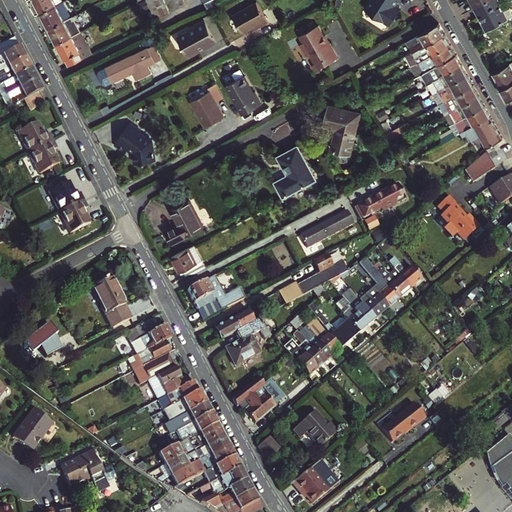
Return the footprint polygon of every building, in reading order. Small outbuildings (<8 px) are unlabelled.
[(63,2),(62,0),(34,0),(41,13),(56,5),(63,2)] [(153,11),(167,4),(165,0),(155,0),(149,3),(153,11)] [(260,24),(269,20),(256,0),(255,0),(232,13),(243,31),(259,22),(260,24)] [(368,0),(364,6),(389,23),(399,8),(398,5),(394,2),(393,2),(392,2),(391,2),(390,3),(388,1),(388,0),(368,0)] [(507,17),(498,0),(485,0),(475,6),(486,27),(507,17)] [(71,17),(63,2),(56,5),(64,20),(71,17)] [(156,18),(170,11),(167,4),(153,11),(156,18)] [(64,20),(56,5),(41,13),(49,28),(64,20)] [(74,15),(71,17),(64,20),(49,28),(57,43),(72,35),(81,31),(81,30),(74,15)] [(206,17),(190,26),(192,29),(178,37),(189,56),(198,51),(199,51),(199,50),(199,49),(199,48),(199,47),(208,42),(210,44),(218,40),(206,17)] [(413,51),(445,32),(439,21),(407,39),(413,51)] [(328,40),(318,24),(316,25),(315,23),(308,28),(309,29),(300,34),(304,41),(301,43),(308,54),(311,53),(316,62),(314,63),(318,70),(324,66),(323,65),(338,56),(329,39),(328,40)] [(81,31),(72,35),(57,43),(69,66),(87,57),(93,54),(81,31)] [(413,51),(418,62),(451,43),(445,32),(413,51)] [(0,69),(26,57),(20,45),(16,47),(12,39),(0,45),(0,69)] [(451,43),(418,62),(423,71),(456,52),(451,43)] [(161,59),(154,45),(148,48),(155,62),(161,59)] [(106,68),(113,82),(134,72),(137,79),(150,71),(148,66),(155,62),(148,48),(106,68)] [(403,56),(409,66),(418,62),(413,51),(403,56)] [(433,79),(462,63),(456,52),(423,71),(415,76),(412,77),(416,84),(432,75),(433,79)] [(0,69),(0,78),(2,82),(7,80),(31,67),(26,57),(0,69)] [(511,59),(491,72),(492,74),(500,88),(511,81),(511,59)] [(423,71),(418,62),(409,66),(415,76),(423,71)] [(439,89),(468,73),(462,63),(433,79),(439,89)] [(8,93),(37,78),(31,67),(7,80),(10,85),(3,88),(6,94),(8,93)] [(468,73),(439,89),(444,99),(474,83),(468,73)] [(247,74),(229,84),(245,113),(265,102),(258,90),(255,92),(251,85),(253,84),(247,74)] [(38,91),(43,89),(37,78),(8,93),(11,100),(5,103),(7,107),(23,99),(38,91)] [(439,89),(433,79),(428,82),(434,92),(439,89)] [(511,81),(500,88),(506,99),(511,95),(511,81)] [(474,83),(444,99),(450,109),(479,93),(474,83)] [(444,99),(439,89),(434,92),(439,102),(444,99)] [(212,90),(193,101),(208,127),(227,116),(212,90)] [(29,110),(44,102),(38,91),(23,99),(29,110)] [(479,93),(450,109),(455,119),(485,103),(479,93)] [(485,103),(455,119),(461,130),(491,114),(485,103)] [(331,105),(326,125),(339,128),(334,148),(352,152),(361,112),(331,105)] [(386,117),(381,108),(376,111),(381,120),(386,117)] [(471,130),(473,133),(478,130),(486,145),(498,139),(504,136),(491,114),(461,130),(460,131),(463,135),(471,130)] [(388,116),(386,117),(381,120),(387,131),(394,127),(388,116)] [(37,121),(17,132),(28,153),(52,140),(48,132),(44,134),(37,121)] [(394,127),(387,131),(390,136),(404,128),(401,123),(394,127)] [(135,152),(137,163),(145,161),(147,163),(148,161),(156,160),(153,140),(140,133),(141,131),(129,124),(117,144),(126,149),(127,150),(128,150),(129,149),(130,149),(135,152)] [(449,133),(448,131),(442,135),(445,139),(457,133),(455,130),(449,133)] [(405,147),(399,137),(393,141),(399,151),(405,147)] [(488,152),(501,145),(498,139),(486,145),(484,146),(486,150),(488,152)] [(52,149),(56,147),(52,140),(28,153),(39,173),(59,162),(52,149)] [(491,160),(504,152),(501,145),(488,152),(491,160)] [(300,147),(280,158),(290,177),(278,183),(286,198),(319,180),(300,147)] [(507,159),(504,152),(491,160),(494,164),(495,167),(507,159)] [(419,153),(404,161),(411,173),(425,165),(419,153)] [(464,171),(473,182),(494,164),(484,153),(464,171)] [(511,176),(493,186),(504,206),(511,201),(511,176)] [(69,180),(48,190),(59,211),(84,199),(80,191),(76,193),(69,180)] [(396,183),(356,204),(363,217),(379,208),(380,210),(404,198),(396,183)] [(208,223),(194,195),(175,205),(183,221),(170,228),(176,240),(208,223)] [(443,211),(440,214),(447,222),(443,226),(452,236),(456,232),(463,240),(479,225),(469,213),(466,216),(454,203),(455,201),(450,195),(438,205),(443,211)] [(87,206),(84,199),(59,211),(70,232),(90,221),(83,209),(87,206)] [(346,209),(299,233),(306,246),(353,222),(346,209)] [(365,219),(369,229),(380,225),(376,215),(365,219)] [(391,241),(387,236),(381,242),(385,246),(391,241)] [(206,265),(194,244),(172,255),(184,277),(206,265)] [(329,281),(347,272),(337,253),(329,257),(327,254),(312,261),(318,272),(296,284),(302,296),(313,290),(319,286),(324,284),(329,281)] [(422,277),(411,264),(405,270),(391,253),(385,257),(399,274),(410,287),(422,277)] [(410,287),(399,274),(393,278),(378,261),(372,266),(382,277),(399,297),(410,287)] [(214,275),(187,289),(203,319),(232,304),(247,296),(242,285),(225,295),(214,275)] [(378,285),(382,289),(377,293),(389,306),(399,297),(382,277),(374,284),(376,286),(378,285)] [(111,278),(91,288),(112,328),(130,319),(123,306),(125,305),(111,278)] [(64,288),(60,279),(53,282),(57,291),(64,288)] [(347,309),(342,313),(344,316),(358,332),(366,325),(341,295),(329,281),(324,284),(344,308),(345,307),(347,309)] [(284,305),(302,296),(296,284),(278,294),(284,305)] [(325,293),(319,286),(313,290),(318,298),(325,293)] [(373,287),(365,294),(370,299),(363,305),(375,318),(389,306),(377,293),(373,287)] [(361,293),(357,288),(352,292),(357,297),(361,293)] [(353,302),(345,293),(341,295),(366,325),(375,318),(363,305),(359,299),(356,301),(356,300),(353,302)] [(215,328),(221,340),(235,332),(254,322),(248,310),(220,326),(215,328)] [(166,340),(171,337),(159,315),(124,333),(135,356),(138,354),(166,340)] [(330,336),(335,342),(340,348),(358,332),(344,316),(331,328),(323,319),(319,323),(330,336)] [(254,322),(235,332),(239,340),(225,348),(235,365),(259,352),(250,335),(259,331),(264,340),(270,335),(266,326),(263,327),(258,319),(254,322)] [(308,324),(313,329),(310,331),(331,356),(340,348),(335,342),(333,344),(328,338),(324,333),(323,334),(312,321),(308,324)] [(301,330),(306,335),(302,338),(323,362),(331,356),(310,331),(313,329),(308,324),(305,326),(301,330)] [(49,325),(24,344),(33,355),(41,349),(46,359),(62,351),(55,338),(58,335),(49,325)] [(301,343),(296,347),(298,348),(316,369),(323,362),(302,338),(295,330),(292,332),(299,340),(299,341),(301,343)] [(168,352),(172,350),(166,340),(138,354),(135,356),(127,360),(132,371),(143,365),(168,352)] [(286,344),(283,347),(289,353),(308,375),(316,369),(298,348),(293,352),(286,344)] [(143,365),(132,371),(139,384),(146,380),(156,401),(160,399),(170,394),(186,386),(168,352),(143,365)] [(255,424),(276,405),(265,393),(261,388),(264,385),(258,378),(232,398),(236,406),(239,404),(244,411),(255,424)] [(170,394),(160,399),(156,401),(162,411),(166,409),(200,392),(194,382),(186,386),(170,394)] [(438,399),(431,389),(424,394),(432,404),(438,399)] [(185,414),(206,404),(200,392),(166,409),(172,421),(176,419),(185,414)] [(422,415),(411,402),(379,429),(390,441),(412,422),(413,423),(422,415)] [(186,426),(211,413),(206,404),(185,414),(176,419),(181,429),(186,426)] [(32,450),(53,422),(34,408),(13,436),(32,450)] [(326,425),(314,410),(302,421),(322,444),(336,432),(329,423),(326,425)] [(197,436),(218,425),(211,413),(186,426),(181,429),(174,433),(180,445),(191,439),(197,436)] [(322,444),(302,421),(292,430),(299,438),(305,432),(319,448),(322,444)] [(203,448),(208,446),(207,444),(223,436),(218,425),(197,436),(191,439),(193,443),(197,450),(203,447),(203,448)] [(511,449),(511,441),(506,434),(483,453),(484,457),(486,463),(488,468),(511,449)] [(223,436),(207,444),(208,446),(203,448),(203,447),(197,450),(202,460),(208,457),(207,456),(211,453),(212,455),(229,446),(223,436)] [(263,453),(276,443),(271,436),(259,446),(259,447),(263,453)] [(193,443),(191,439),(180,445),(158,456),(164,467),(185,456),(186,458),(192,455),(191,453),(187,446),(193,443)] [(276,443),(263,453),(268,460),(281,450),(276,443)] [(205,465),(208,471),(235,457),(229,446),(212,455),(211,453),(207,456),(208,457),(202,460),(205,465)] [(511,449),(488,468),(488,469),(491,475),(494,481),(498,486),(500,488),(511,478),(511,449)] [(192,455),(186,458),(185,456),(164,467),(170,477),(191,466),(190,465),(196,462),(196,463),(202,460),(197,450),(191,453),(192,455)] [(94,495),(107,489),(90,454),(58,469),(69,489),(88,480),(94,495)] [(210,485),(241,469),(235,457),(208,471),(204,473),(210,485)] [(191,466),(170,477),(175,488),(196,477),(204,473),(208,471),(205,465),(202,460),(196,463),(196,462),(190,465),(191,466)] [(307,466),(290,479),(299,490),(301,488),(310,500),(327,487),(309,465),(307,466)] [(217,492),(219,495),(229,490),(247,481),(241,469),(210,485),(185,498),(192,501),(212,491),(214,493),(217,492)] [(511,478),(500,488),(504,494),(511,487),(511,478)] [(220,507),(223,506),(234,500),(252,491),(247,481),(229,490),(232,495),(218,503),(220,507)] [(218,511),(236,511),(238,511),(257,501),(252,491),(234,500),(223,506),(220,507),(217,509),(218,511)] [(218,503),(215,497),(199,505),(211,511),(212,511),(218,511),(217,509),(220,507),(218,503)] [(257,501),(238,511),(254,511),(261,508),(257,501)]
